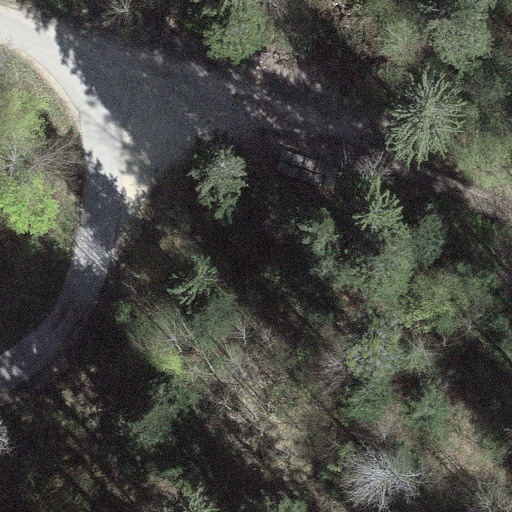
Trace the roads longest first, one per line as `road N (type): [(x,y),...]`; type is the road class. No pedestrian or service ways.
road 1 (track): [(0,390),(41,368),(80,298),(107,152),(103,93),(71,52),(0,18)]
road 2 (track): [(103,93),(263,115),(511,222)]
